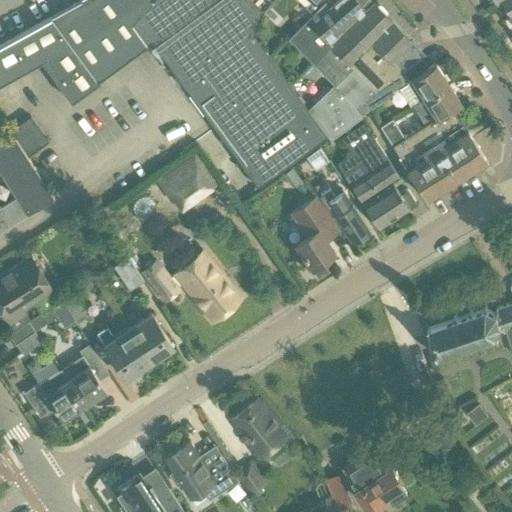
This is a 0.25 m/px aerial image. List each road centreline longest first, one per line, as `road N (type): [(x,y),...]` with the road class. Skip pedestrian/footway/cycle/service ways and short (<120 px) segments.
road 1 (residential): [(49,485),(511,193)]
road 2 (residential): [(511,112),(434,0)]
